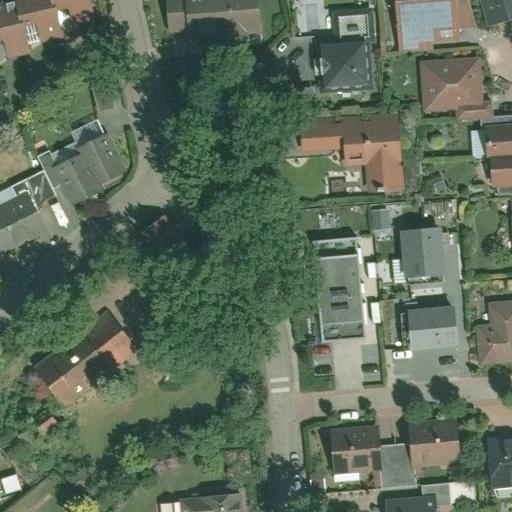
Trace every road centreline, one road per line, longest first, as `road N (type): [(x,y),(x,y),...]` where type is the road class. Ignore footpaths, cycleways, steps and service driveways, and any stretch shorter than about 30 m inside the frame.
road 1 (residential): [(284,409),(262,300),(179,170)]
road 2 (residential): [(0,320),(179,170)]
road 3 (residential): [(284,409),(511,390)]
road 4 (residential): [(179,170),(153,109),(128,0)]
